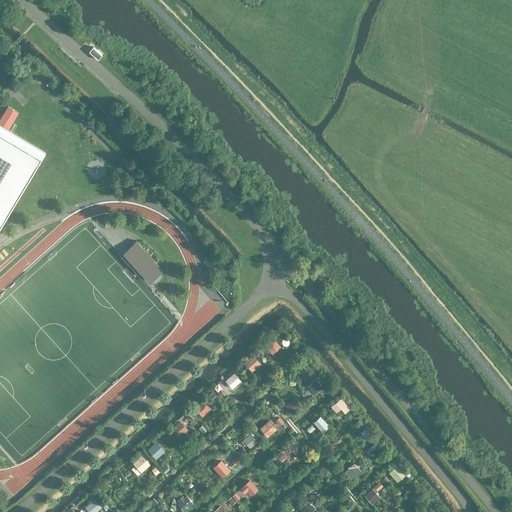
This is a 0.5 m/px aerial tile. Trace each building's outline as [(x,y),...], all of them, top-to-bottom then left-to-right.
[(89,52),(98,60),(102,55),(93,47),(89,52)] [(19,116),(9,107),(0,121),(0,122),(11,129),(19,116)] [(0,227),(43,155),(46,151),(11,129),(0,122),(0,227)] [(136,241),(123,253),(150,284),(163,271),(136,241)] [(265,344),(273,353),(282,346),(274,337),(265,344)] [(244,362),(253,371),(262,363),(254,354),(244,362)] [(226,379),(234,388),(242,380),(234,371),(226,379)] [(317,378),(307,386),(314,394),(324,387),(317,378)] [(223,379),(215,387),(224,398),(233,390),(223,379)] [(295,397),(285,404),(292,414),(303,407),(295,397)] [(342,397),(331,405),(336,411),(342,407),(345,412),(351,408),(342,397)] [(195,407),(203,416),(212,408),(204,399),(195,407)] [(321,415),(313,422),(323,432),(331,426),(321,415)] [(270,418),(260,427),(269,437),(286,422),(280,416),(273,422),(270,418)] [(181,419),(172,428),(180,437),(189,428),(181,419)] [(252,433),(241,440),(247,449),(258,442),(252,433)] [(277,455),(280,459),(286,454),(291,460),(305,447),(296,437),(277,455)] [(159,441),(149,449),(156,459),(166,451),(159,441)] [(367,450),(373,457),(382,450),(376,442),(367,450)] [(133,462),(142,472),(151,463),(142,454),(133,462)] [(223,477),(232,470),(222,459),(213,467),(223,477)] [(398,464),(389,471),(398,481),(407,474),(398,464)] [(251,478),(240,486),(248,497),(259,489),(251,478)] [(330,482),(320,490),(327,499),(337,491),(330,482)] [(364,494),(374,504),(382,496),(372,487),(364,494)] [(237,491),(228,499),(232,504),(241,496),(237,491)] [(195,503),(187,493),(177,502),(184,511),(195,503)] [(95,500),(86,509),(88,511),(100,511),(103,509),(95,500)]
